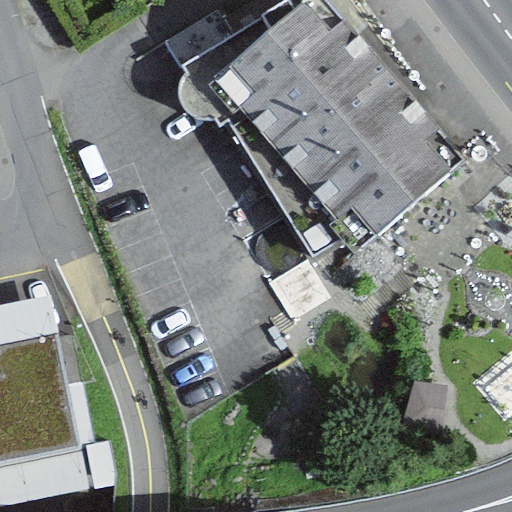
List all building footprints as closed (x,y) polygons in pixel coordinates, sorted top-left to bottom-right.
[(344,256),(459,164),(326,0),(319,0),(209,89),(344,256)] [(215,7),(172,40),(186,58),(229,25),(215,7)] [(0,304),(0,345),(57,334),(49,294),(0,304)] [(57,334),(0,345),(0,465),(79,450),(57,334)] [(0,506),(87,490),(79,450),(0,465),(0,506)]
